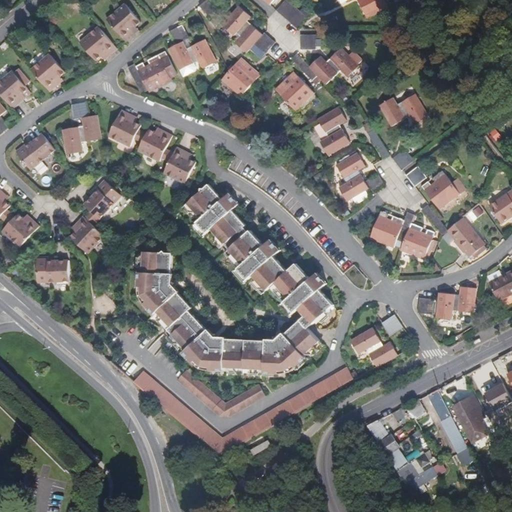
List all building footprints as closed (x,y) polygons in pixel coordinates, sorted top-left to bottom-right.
[(221,8),(214,0),(207,0),(200,6),(210,18),(221,8)] [(285,0),(276,10),(282,15),(292,4),(287,0),(285,0)] [(388,9),(384,0),(348,0),(350,3),(357,0),(366,18),(388,9)] [(141,22),(126,4),(107,20),(126,42),(137,33),(133,29),(136,27),(141,22)] [(298,9),(292,4),(282,15),(287,20),(298,9)] [(252,17),(240,6),(223,25),(235,36),(237,33),(241,36),(235,43),(247,53),(255,44),(263,35),(248,21),(252,17)] [(303,14),(298,9),(287,20),(293,25),(303,14)] [(293,25),(298,30),(302,26),(307,20),(308,18),(303,14),(293,25)] [(177,28),(184,42),(190,38),(183,25),(177,28)] [(118,49),(99,27),(81,43),(96,61),(102,56),(105,54),(108,58),(118,49)] [(184,42),(177,28),(170,32),(172,35),(177,45),(170,49),(184,77),(196,71),(197,68),(195,63),(199,61),(203,69),(217,62),(206,40),(187,49),(184,42)] [(271,38),(266,33),(265,33),(263,35),(255,44),(261,49),(271,38)] [(316,35),(301,35),(301,50),(317,50),(316,35)] [(271,38),(261,49),(266,54),(267,53),(276,42),(271,38)] [(352,58),(342,48),(327,62),(322,56),(310,67),(322,80),(327,85),(342,70),(348,77),(360,66),(358,64),(362,61),(356,55),(352,58)] [(66,73),(50,54),(32,70),(51,92),(61,83),(58,80),(60,77),(66,73)] [(307,64),(297,54),(292,59),(302,69),(307,64)] [(173,81),(159,55),(148,60),(150,64),(146,67),(144,63),(137,67),(135,64),(128,67),(130,71),(142,94),(149,91),(150,93),(173,81)] [(252,73),(248,71),(251,67),(241,59),(230,72),(222,81),(243,98),(261,75),(255,70),(252,73)] [(310,67),(307,64),(302,69),(317,85),(322,80),(310,67)] [(0,82),(0,92),(14,109),(32,93),(13,71),(0,82)] [(315,94),(295,72),(289,78),(292,81),(289,85),(285,81),(276,90),(297,111),(315,94)] [(429,116),(416,94),(398,105),(394,98),(381,106),(393,127),(411,116),(416,124),(429,116)] [(102,139),(98,115),(90,117),(88,106),(87,102),(80,103),(83,118),(84,126),(64,130),(68,155),(84,152),(82,143),(102,139)] [(7,111),(0,103),(0,126),(5,133),(11,128),(8,125),(1,116),(7,111)] [(80,103),(73,105),(76,119),(83,118),(80,103)] [(348,121),(340,107),(319,119),(329,137),(321,142),(329,155),(351,143),(341,125),(348,121)] [(142,125),(136,122),(132,121),(135,116),(122,110),(109,136),(131,147),(135,139),(143,143),(147,134),(140,130),(142,125)] [(391,156),(372,125),(371,126),(368,121),(363,124),(366,129),(384,160),(391,156)] [(173,136),(161,130),(159,134),(156,132),(150,129),(147,134),(143,143),(139,151),(160,161),(162,158),(170,162),(174,153),(167,149),(173,136)] [(56,150),(43,134),(33,142),(18,154),(31,170),(56,150)] [(18,154),(33,142),(32,140),(17,152),(18,154)] [(197,162),(191,159),(187,158),(190,153),(178,147),(174,153),(170,162),(165,173),(186,184),(190,176),(193,170),(197,162)] [(405,149),(393,159),(398,165),(410,155),(405,149)] [(366,166),(358,153),(337,165),(348,183),(340,188),(348,201),(370,188),(373,194),(386,187),(379,174),(366,182),(359,171),(366,166)] [(414,161),(410,155),(398,165),(402,170),(414,161)] [(295,199),(274,181),(258,170),(235,156),(229,168),(246,178),(273,197),(293,215),(306,229),(345,274),(355,265),(320,224),(295,199)] [(423,172),(418,166),(406,176),(411,181),(423,172)] [(463,186),(458,179),(452,183),(443,171),(433,178),(436,182),(432,185),(429,181),(422,186),(440,210),(461,194),(458,191),(463,186)] [(423,172),(411,181),(415,187),(427,178),(423,172)] [(92,194),(94,196),(107,182),(105,180),(92,194)] [(122,196),(107,182),(94,196),(85,205),(91,211),(99,218),(100,220),(122,196)] [(321,341),(309,329),(314,324),(327,312),(330,312),(330,309),(335,305),(321,290),(327,284),(317,273),(311,279),(297,264),(289,272),(275,256),(281,251),(272,240),(265,245),(251,230),(247,225),(233,210),(239,204),(230,193),(223,199),(209,184),(205,189),(202,188),(201,192),(188,203),(202,219),(198,223),(208,233),(212,229),(226,245),(230,249),(244,265),(240,269),(249,279),(254,275),(268,291),(277,282),(290,298),(286,302),(295,313),(300,309),(306,316),(302,320),(286,334),(285,333),(280,338),(275,340),(267,339),(267,341),(226,339),(226,337),(219,337),(214,335),(209,329),(208,330),(194,315),(190,311),(193,308),(179,293),(180,292),(175,286),(173,281),(174,274),(172,274),(173,253),(166,253),(164,251),(162,253),(145,252),(144,272),(140,272),(139,287),(140,297),(146,304),(149,302),(172,327),(168,330),(173,335),(196,360),(194,362),(198,367),(203,369),(210,371),(225,371),(225,368),(266,369),(266,373),(280,374),(290,372),(298,367),(295,364),(321,341)] [(7,195),(0,188),(0,217),(1,217),(5,221),(12,213),(8,210),(11,206),(6,201),(3,199),(7,195)] [(511,191),(490,206),(502,223),(511,216),(511,191)] [(422,210),(433,224),(439,218),(428,205),(422,210)] [(105,236),(93,225),(99,218),(91,211),(85,218),(84,216),(75,226),(78,229),(76,232),(71,237),(89,254),(105,236)] [(405,220),(394,216),(392,220),(387,219),(389,214),(381,211),(371,239),(395,248),(398,240),(404,243),(410,228),(403,225),(405,220)] [(410,228),(412,223),(415,215),(408,212),(405,220),(403,225),(410,228)] [(27,221),(24,218),(19,214),(16,217),(12,213),(5,221),(9,225),(3,231),(20,248),(40,226),(30,217),(27,221)] [(448,231),(439,218),(433,224),(443,236),(448,231)] [(486,245),(463,218),(449,231),(471,257),(473,255),(475,258),(482,253),(479,250),(485,245),(486,245)] [(436,233),(428,230),(426,234),(422,232),(423,228),(412,223),(410,228),(404,243),(401,250),(425,260),(429,250),(434,252),(438,242),(433,240),(436,233)] [(69,261),(57,261),(38,261),(38,282),(70,281),(69,261)] [(355,265),(345,274),(351,281),(361,272),(355,265)] [(368,280),(361,272),(351,281),(353,284),(356,286),(361,289),(368,280)] [(511,273),(504,277),(504,276),(490,283),(500,301),(511,294),(511,273)] [(475,313),(477,289),(461,287),(460,295),(440,293),(437,318),(453,320),(454,310),(475,313)] [(435,300),(420,298),(418,313),(424,314),(433,315),(435,300)] [(431,325),(424,314),(418,313),(427,327),(431,325)] [(404,327),(395,315),(389,319),(398,331),(404,327)] [(398,331),(389,319),(383,323),(392,335),(398,331)] [(384,346),(374,328),(352,340),(360,354),(368,349),(378,368),(399,356),(392,342),(384,346)] [(348,367),(223,438),(144,371),(135,381),(222,456),(355,380),(348,367)] [(260,385),(226,403),(187,370),(178,381),(220,416),(230,417),(267,397),(260,385)] [(444,444),(454,446),(461,459),(474,463),(452,416),(448,415),(437,391),(421,398),(428,413),(435,409),(440,421),(438,430),(446,432),(444,444)] [(480,391),(459,401),(477,437),(495,428),(489,417),(492,415),(480,391)] [(408,412),(405,406),(393,413),(397,422),(405,418),(406,415),(406,414),(408,412)] [(407,463),(397,447),(399,446),(392,435),(390,436),(379,420),(368,426),(405,483),(418,475),(410,462),(407,463)] [(430,462),(426,454),(417,458),(422,467),(430,462)] [(425,472),(433,467),(430,462),(422,467),(425,472)]
